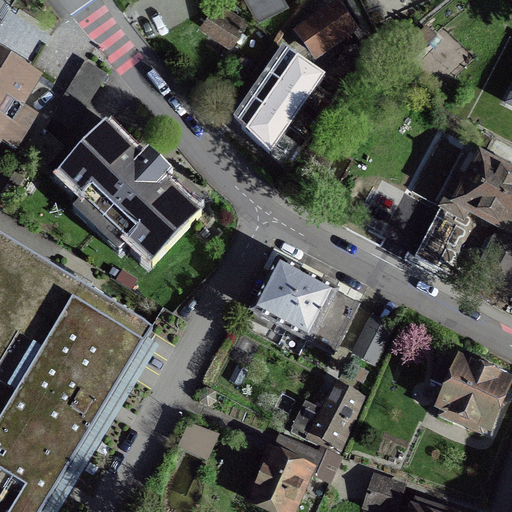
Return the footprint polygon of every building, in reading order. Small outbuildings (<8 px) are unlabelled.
[(281,0),(246,0),(244,1),(258,29),(289,14),(281,0)] [(222,7),(203,33),(230,52),(248,25),(222,7)] [(362,37),(340,8),(300,38),(321,67),(362,37)] [(85,60),(51,114),(71,127),(105,73),(85,60)] [(0,61),(0,141),(37,85),(0,61)] [(266,88),(307,115),(324,89),(284,62),(266,88)] [(250,112),(291,139),(307,115),(266,88),(250,112)] [(291,139),(250,112),(234,137),(274,163),(291,139)] [(106,127),(60,175),(152,265),(198,218),(106,127)] [(485,164),(475,158),(445,214),(468,226),(474,216),(507,234),(501,244),(511,250),(511,171),(488,159),(485,164)] [(0,511),(50,511),(158,336),(0,240),(0,511)] [(308,341),(334,290),(279,261),(252,312),(308,341)] [(370,334),(364,346),(372,351),(379,338),(370,334)] [(511,407),(511,384),(470,367),(448,422),(498,442),(511,407)] [(343,456),(368,407),(338,392),(313,440),(343,456)] [(216,435),(192,424),(181,446),(206,458),(216,435)] [(302,511),(318,475),(275,456),(252,508),(262,511),(302,511)] [(399,511),(406,492),(380,484),(371,511),(399,511)]
